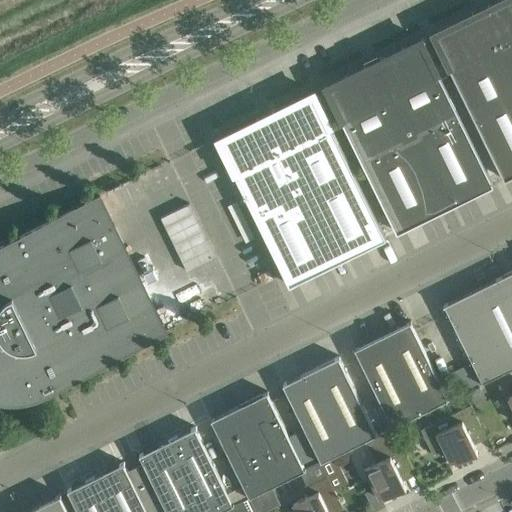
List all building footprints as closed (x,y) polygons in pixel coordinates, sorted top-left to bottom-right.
[(511,174),(511,0),(500,0),(433,33),(432,34),(432,35),(432,36),(433,36),(433,37),(434,37),(504,178),(511,174)] [(493,184),(424,42),(424,41),(425,41),(425,40),(424,39),(423,39),(422,39),(325,86),(325,87),(324,88),(324,89),(325,90),(326,90),(327,90),(397,232),(493,184)] [(219,143),(289,285),(386,237),(316,95),(317,94),(317,93),(317,92),(316,92),(315,92),(314,92),(218,139),(217,140),(217,141),(217,142),(217,143),(218,143),(219,143)] [(166,331),(100,196),(0,244),(0,395),(4,396),(15,397),(27,396),(38,393),(49,389),(46,383),(54,379),(56,385),(166,331)] [(189,203),(160,217),(187,271),(215,257),(189,203)] [(480,382),(511,366),(511,270),(443,305),(443,306),(444,305),(481,380),(480,381),(480,382)] [(354,348),(392,425),(449,398),(448,396),(447,397),(414,330),(410,322),(412,321),(411,320),(354,348)] [(282,384),(320,461),(377,433),(377,431),(375,432),(339,357),(340,357),(339,356),(282,384)] [(471,391),(467,393),(472,403),(476,401),(484,397),(479,387),(471,391)] [(248,496),(269,486),(306,468),(305,467),(304,467),(271,401),(267,393),(268,392),(268,391),(211,419),(248,496)] [(455,459),(456,461),(477,450),(474,443),(487,437),(471,404),(420,428),(433,453),(444,448),(450,461),(455,459)] [(377,433),(364,439),(375,462),(365,467),(375,487),(378,494),(379,496),(380,496),(383,494),(384,496),(399,489),(406,486),(404,482),(403,480),(416,473),(404,450),(399,440),(392,425),(377,433)] [(196,426),(139,454),(143,463),(167,511),(215,511),(233,503),(233,502),(232,503),(199,436),(195,428),(196,427),(196,426)] [(308,495),(293,502),(297,511),(334,511),(343,507),(337,494),(334,488),(329,478),(327,475),(320,461),(306,468),(300,471),(307,485),(304,486),(308,495)] [(123,462),(67,490),(77,511),(167,511),(143,463),(127,471),(123,462)] [(338,473),(329,478),(334,488),(347,482),(344,475),(338,473)] [(269,486),(248,496),(249,496),(255,510),(276,500),(269,486)] [(375,487),(365,491),(374,510),(385,505),(380,496),(379,496),(378,494),(375,487)] [(60,493),(21,511),(68,511),(60,495),(61,494),(60,493)] [(256,511),(249,496),(224,508),(225,511),(256,511)]
